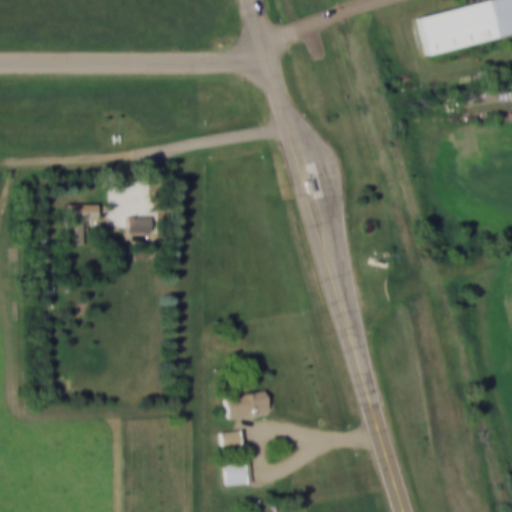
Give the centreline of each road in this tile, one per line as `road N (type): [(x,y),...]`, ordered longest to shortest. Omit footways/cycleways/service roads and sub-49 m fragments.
road 1 (residential): [(248,0),(403,511)]
road 2 (track): [(287,125),(152,156),(0,161)]
